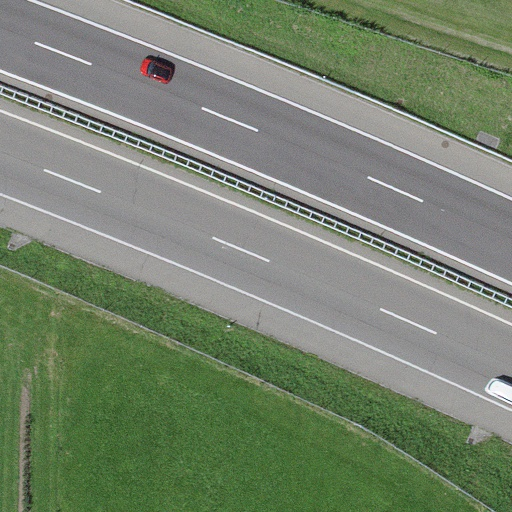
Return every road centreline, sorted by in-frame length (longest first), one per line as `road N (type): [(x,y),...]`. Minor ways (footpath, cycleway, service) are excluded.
road 1 (motorway): [(0,156),(511,370)]
road 2 (motorway): [(511,241),(0,29)]
